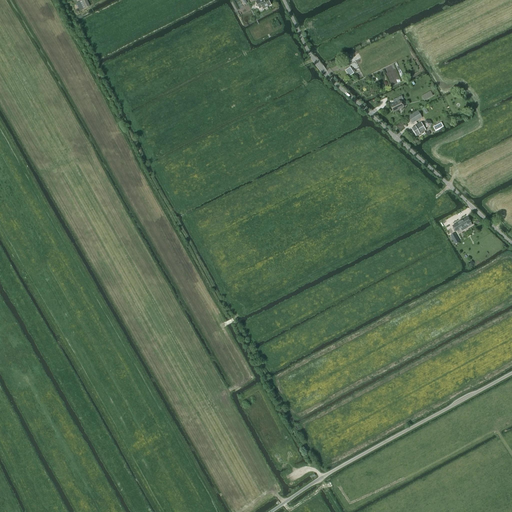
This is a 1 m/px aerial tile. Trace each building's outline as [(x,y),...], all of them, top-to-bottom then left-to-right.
[(82,0),(80,1),(84,9),(90,6),(86,0),(82,0)] [(251,0),(252,1),(252,0),(258,0),(255,2),(256,3),(255,7),(259,8),(259,9),(262,8),(263,9),(271,5),(267,0),(263,0),(264,0),(263,0),(251,0)] [(350,67),(345,70),(349,76),(354,73),(353,73),(352,70),(350,67)] [(424,101),(433,96),(430,91),(421,96),(424,101)] [(393,112),(404,107),(401,100),(403,99),(401,96),(396,99),(397,102),(390,105),(393,112)] [(412,124),(422,117),(418,111),(407,117),(412,124)] [(426,131),(425,131),(426,130),(421,122),(411,128),(416,136),(424,131),(425,132),(426,131)] [(435,131),(443,127),(441,123),(433,127),(435,131)] [(468,217),(452,226),(455,232),(461,229),(462,231),(467,228),(472,225),(470,222),(471,222),(468,217)]
